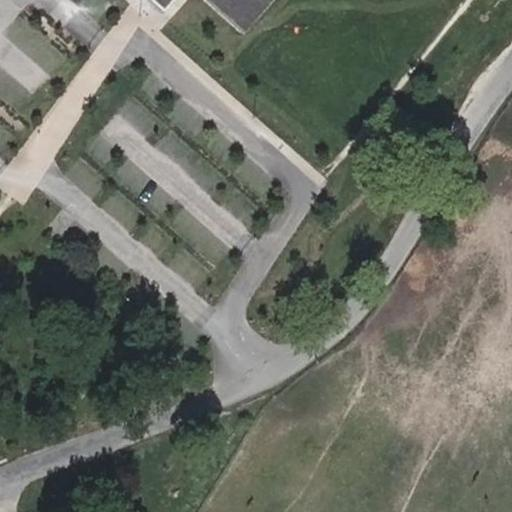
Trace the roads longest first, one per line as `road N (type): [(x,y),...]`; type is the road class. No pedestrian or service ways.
road 1 (unclassified): [(511,68),(350,316),(268,364),(12,476)]
road 2 (residential): [(219,328),(308,192),(126,34),(34,163)]
road 3 (residential): [(34,163),(219,328)]
